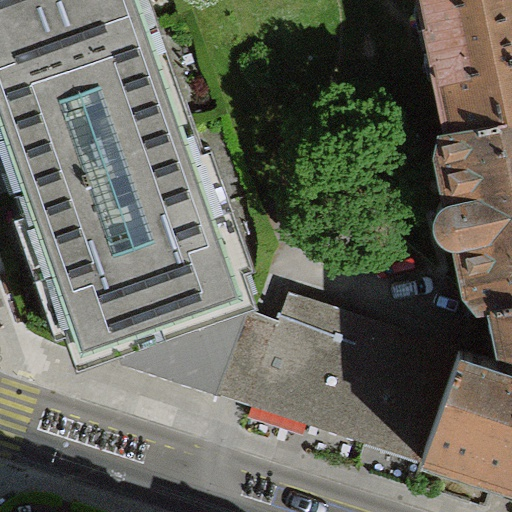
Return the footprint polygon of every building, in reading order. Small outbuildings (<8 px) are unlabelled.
[(52,0),(58,15),(0,35),(0,95),(20,153),(27,175),(39,209),(25,214),(63,319),(76,314),(88,348),(118,337),(243,294),(231,260),(244,255),(206,150),(194,154),(139,0),(52,0)] [(52,0),(0,0),(0,35),(58,15),(52,0)] [(511,0),(425,0),(453,123),(511,110),(511,0)] [(492,299),(511,294),(511,110),(453,123),(447,124),(445,139),(456,191),(446,196),(441,206),(439,217),(445,228),(454,235),(464,235),(478,301),(492,299)] [(424,458),(429,448),(464,350),(293,292),(282,324),(254,401),(424,458)] [(249,312),(243,294),(118,337),(126,360),(221,390),(249,312)] [(511,294),(492,299),(502,341),(511,345),(511,366),(490,359),(464,350),(429,448),(497,470),(511,475),(511,294)] [(265,317),(249,312),(221,390),(237,396),(254,401),(282,324),(265,317)]
